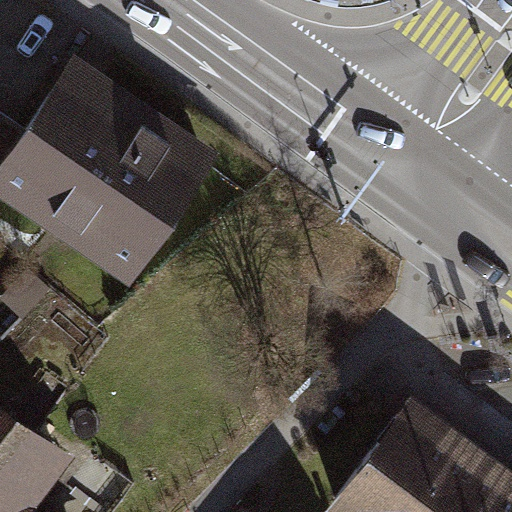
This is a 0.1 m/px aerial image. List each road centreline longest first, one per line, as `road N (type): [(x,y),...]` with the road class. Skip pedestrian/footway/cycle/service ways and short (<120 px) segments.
road 1 (secondary): [(412,170),(184,0)]
road 2 (tertiary): [(412,170),(511,36)]
road 3 (secondary): [(511,247),(412,170)]
